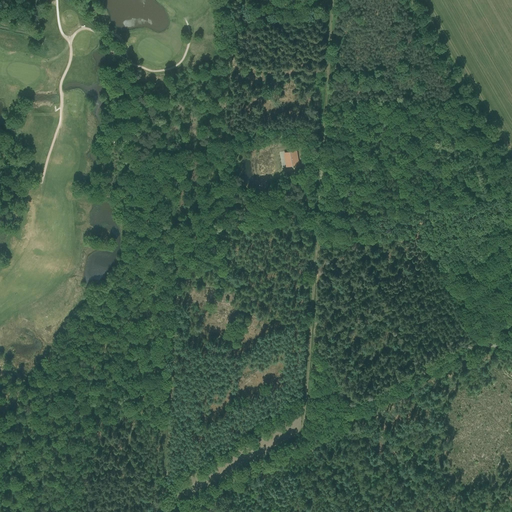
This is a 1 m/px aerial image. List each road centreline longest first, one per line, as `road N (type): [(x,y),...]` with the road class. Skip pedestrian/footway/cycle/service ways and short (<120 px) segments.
road 1 (unclassified): [(200,495),(469,345)]
road 2 (track): [(511,180),(405,0)]
road 3 (track): [(443,511),(355,409)]
